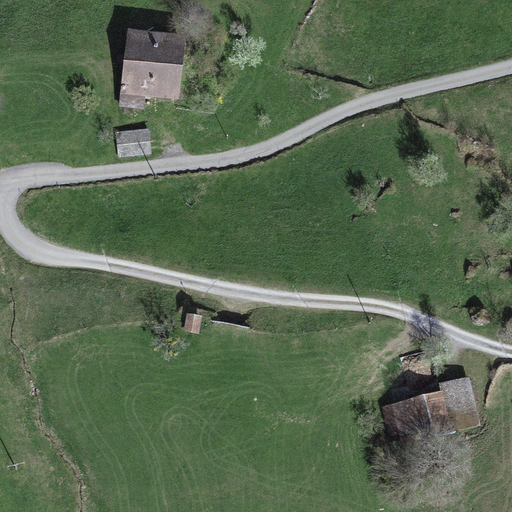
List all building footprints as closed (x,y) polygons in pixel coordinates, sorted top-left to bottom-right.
[(140,109),(141,97),(175,102),(183,47),(160,43),(161,36),(128,32),(118,106),(140,109)] [(117,135),(119,157),(151,154),(149,132),(117,135)] [(198,332),(200,320),(188,317),(186,330),(198,332)] [(213,374),(262,383),(271,334),(248,330),(235,327),(222,325),(213,374)] [(395,406),(404,443),(476,426),(465,383),(441,389),(442,395),(443,400),(410,408),(409,403),(395,406)] [(409,403),(410,408),(443,400),(442,395),(409,403)]
